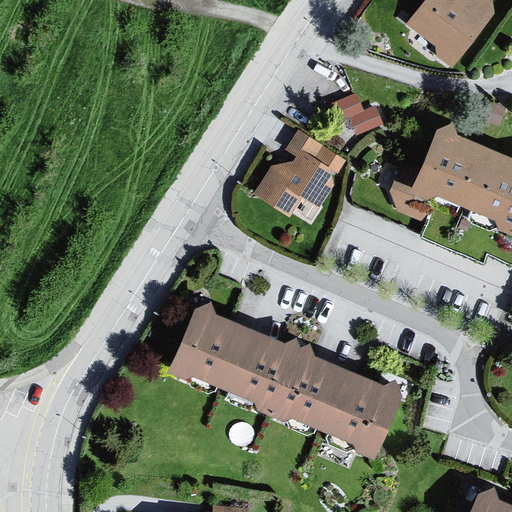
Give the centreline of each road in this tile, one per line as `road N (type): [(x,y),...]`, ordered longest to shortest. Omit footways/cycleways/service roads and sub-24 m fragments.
road 1 (residential): [(181,221),(446,336),(492,434),(511,440)]
road 2 (residential): [(181,221),(58,420),(45,511)]
road 3 (residential): [(315,0),(181,221)]
road 4 (track): [(126,0),(290,37)]
